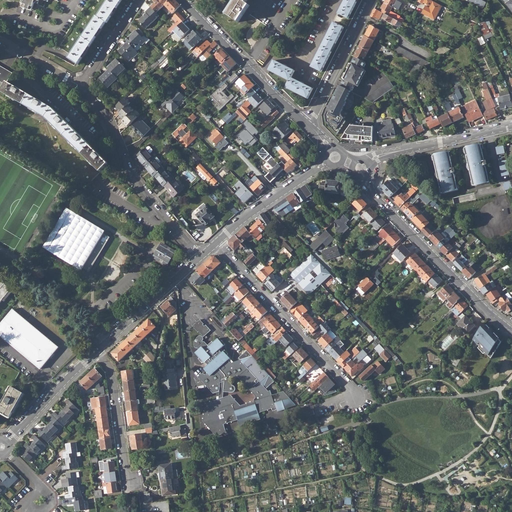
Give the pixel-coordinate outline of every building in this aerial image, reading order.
[(22,8),(32,11),(33,8),(35,3),(38,4),(39,0),(43,0),(48,2),(48,0),(54,0),(58,1),(57,0),(21,0),(21,3),(23,4),(22,8)] [(71,55),(68,59),(73,61),(76,63),(78,65),(83,58),(84,55),(86,52),(96,37),(98,34),(101,31),(106,23),(107,23),(114,13),(122,0),(108,0),(97,17),(96,16),(71,55)] [(153,0),(153,1),(155,3),(151,7),(153,9),(156,12),(165,5),(169,1),(167,0),(153,0)] [(165,5),(173,13),(180,6),(174,0),(169,0),(169,1),(165,5)] [(234,0),(225,13),(238,22),(250,5),(246,2),(247,0),(234,0)] [(343,0),(337,13),(348,18),(357,0),(343,0)] [(421,13),(435,20),(442,6),(431,0),(419,0),(418,1),(423,4),(424,3),(430,7),(429,8),(426,6),(421,13)] [(468,0),(468,1),(483,8),(486,3),(481,0),(468,0)] [(511,0),(503,0),(511,11),(511,0)] [(389,5),(384,3),(381,8),(383,9),(381,12),(383,13),(385,14),(388,16),(398,21),(401,23),(403,23),(404,20),(400,17),(401,16),(391,11),(393,7),(389,5)] [(146,13),(139,20),(139,21),(142,24),(141,25),(145,29),(159,15),(156,12),(153,9),(151,7),(145,12),(146,13)] [(381,12),(375,8),(374,10),(371,16),(376,19),(377,18),(380,19),(382,20),(383,18),(396,25),(397,24),(398,21),(388,16),(385,14),(383,13),(381,12)] [(168,30),(171,33),(173,31),(182,22),(185,20),(178,12),(174,16),(177,20),(176,21),(177,22),(168,30)] [(479,25),(484,35),(479,38),(482,44),(488,42),(487,39),(495,35),(489,20),(479,25)] [(173,31),(181,38),(190,30),(182,22),(173,31)] [(310,66),(321,72),(343,27),(333,22),(310,66)] [(374,41),(380,30),(371,25),(370,27),(370,26),(368,29),(369,29),(365,36),(374,41)] [(128,42),(134,49),(139,44),(141,46),(144,42),(146,41),(143,38),(145,35),(139,28),(136,31),(136,30),(126,40),(128,42)] [(182,42),(190,50),(202,39),(194,31),(182,42)] [(369,51),(374,41),(365,36),(360,46),(369,51)] [(207,40),(198,49),(197,48),(192,52),(197,57),(198,56),(200,55),(202,53),(209,46),(211,44),(207,40)] [(209,46),(202,53),(200,55),(198,56),(203,61),(204,60),(207,58),(207,59),(211,55),(209,53),(217,44),(214,41),(211,44),(209,46)] [(119,51),(128,60),(132,57),(134,58),(139,53),(134,49),(128,42),(119,51)] [(360,46),(354,56),(355,57),(364,61),(369,51),(360,46)] [(416,63),(424,68),(426,66),(430,63),(414,54),(401,47),(398,53),(416,63)] [(230,56),(222,49),(215,56),(222,64),(230,56)] [(164,54),(157,61),(159,63),(166,57),(164,54)] [(222,64),(217,69),(221,74),(226,69),(228,71),(236,63),(230,56),(222,64)] [(159,65),(162,69),(170,60),(167,57),(159,65)] [(360,81),(365,71),(362,69),(365,62),(364,61),(355,57),(340,86),(348,90),(348,89),(351,91),(354,84),(356,85),(359,80),(360,81)] [(109,70),(116,78),(126,69),(116,59),(107,68),(109,70)] [(179,65),(182,69),(189,62),(185,59),(179,65)] [(154,69),(159,63),(157,61),(156,60),(151,65),(154,69)] [(289,80),(291,78),(294,71),(274,60),(269,70),(289,80)] [(412,69),(417,72),(424,68),(416,63),(412,69)] [(0,81),(2,82),(9,71),(0,65),(0,81)] [(100,79),(107,87),(117,78),(116,78),(109,70),(100,79)] [(10,77),(12,73),(9,71),(2,82),(6,85),(10,77)] [(205,81),(207,84),(215,77),(212,74),(205,81)] [(218,85),(220,87),(231,77),(228,74),(221,81),(222,82),(218,85)] [(236,82),(242,89),(250,81),(244,75),(236,82)] [(231,77),(220,87),(223,90),(232,82),(233,79),(231,77)] [(313,89),(291,78),(289,80),(286,87),(308,98),(313,89)] [(240,91),(244,95),(246,93),(252,87),(254,85),(250,81),(242,89),(240,91)] [(6,85),(1,92),(46,118),(49,121),(100,173),(109,164),(102,157),(83,138),(65,120),(57,112),(54,108),(41,101),(36,98),(20,89),(18,88),(15,86),(8,82),(6,85)] [(390,82),(366,99),(373,102),(374,102),(384,95),(394,88),(390,82)] [(482,102),(486,110),(483,112),(487,120),(500,114),(496,108),(492,99),(485,82),(482,84),(484,90),(482,91),(486,100),(482,102)] [(339,108),(345,95),(348,90),(340,86),(336,84),(327,102),(339,108)] [(240,108),(247,115),(251,111),(247,107),(251,103),(256,107),(264,99),(252,87),(246,93),(250,98),(242,106),(240,108)] [(177,89),(161,105),(165,109),(167,107),(170,109),(169,110),(172,113),(179,106),(176,104),(184,96),(177,89)] [(361,96),(352,91),(350,95),(360,100),(361,96)] [(499,97),(498,98),(500,106),(500,109),(511,106),(511,94),(509,95),(499,97)] [(231,104),(238,97),(236,95),(229,101),(231,104)] [(360,100),(374,107),(374,102),(373,102),(366,99),(361,96),(360,100)] [(117,109),(120,112),(128,104),(131,102),(126,97),(116,106),(117,108),(117,109)] [(260,107),(267,115),(272,111),(273,110),(272,109),(275,107),(268,99),(260,107)] [(462,106),(463,108),(477,102),(476,100),(462,106)] [(448,101),(444,103),(444,105),(452,122),(463,117),(459,107),(458,108),(452,110),(451,108),(448,101)] [(463,108),(468,121),(473,119),(474,120),(483,116),(477,102),(463,108)] [(120,117),(123,120),(132,111),(134,110),(128,104),(120,112),(119,114),(121,116),(120,117)] [(335,119),(350,126),(355,116),(356,114),(351,111),(352,109),(343,104),(335,119)] [(440,106),(444,113),(444,114),(446,113),(447,114),(443,116),(439,118),(443,127),(452,122),(444,105),(441,106),(440,106)] [(232,115),(228,119),(230,121),(237,115),(236,114),(237,112),(241,117),(239,119),(242,122),(248,116),(247,115),(240,108),(239,109),(232,115)] [(264,127),(275,117),(273,116),(278,111),(276,109),(260,124),(264,127)] [(137,116),(132,111),(123,120),(122,121),(125,125),(126,124),(128,126),(137,116)] [(283,116),(278,111),(273,116),(275,117),(277,119),(275,122),(276,123),(283,116)] [(228,119),(232,115),(229,112),(220,121),(223,124),(228,119)] [(330,131),(332,132),(335,129),(333,127),(334,126),(337,121),(325,115),(322,120),(323,124),(330,131)] [(414,122),(411,115),(408,116),(410,122),(412,124),(416,134),(424,130),(421,125),(417,127),(415,122),(414,122)] [(368,123),(355,116),(350,126),(350,127),(363,133),(368,123)] [(427,123),(430,129),(440,124),(437,117),(435,118),(436,119),(433,120),(431,116),(425,119),(427,123)] [(131,127),(135,131),(144,122),(140,119),(131,127)] [(377,127),(379,138),(396,135),(393,124),(392,124),(391,119),(382,121),(383,125),(377,127)] [(272,131),(281,140),(291,130),(286,125),(287,124),(284,120),(272,131)] [(137,130),(143,136),(150,129),(144,122),(135,131),(136,131),(137,130)] [(184,126),(189,132),(191,130),(184,122),(176,130),(177,132),(184,126)] [(416,134),(412,124),(402,128),(407,138),(416,134)] [(210,137),(217,144),(224,137),(216,129),(212,133),(213,134),(210,137)] [(197,137),(191,130),(189,132),(186,135),(180,141),(186,147),(197,137)] [(287,154),(293,148),(292,146),(290,148),(286,145),(289,143),(288,142),(289,140),(292,142),(293,141),(294,142),(297,140),(298,142),(303,138),(296,131),(281,145),(280,146),(287,154)] [(228,138),(236,147),(239,144),(231,135),(228,138)] [(236,147),(239,150),(246,144),(243,141),(239,144),(236,147)] [(295,167),(297,165),(287,154),(280,146),(278,145),(276,143),(274,146),(288,161),(282,167),(284,169),(288,173),(290,171),(291,172),(295,168),(295,167)] [(478,145),(465,148),(468,159),(467,160),(471,174),(472,174),(474,186),(476,185),(490,182),(486,167),(485,167),(485,165),(486,165),(485,161),(484,161),(484,160),(481,144),(478,145)] [(504,146),(496,147),(498,155),(505,153),(504,146)] [(297,165),(299,167),(303,163),(293,154),(297,150),(294,147),(293,148),(287,154),(297,165)] [(146,167),(155,160),(151,155),(153,153),(153,151),(150,148),(149,148),(146,150),(146,149),(136,157),(146,167)] [(449,152),(434,155),(436,167),(435,167),(439,182),(440,181),(442,193),(444,193),(444,192),(458,189),(454,174),(453,173),(454,173),(453,168),(452,168),(452,167),(449,152)] [(213,177),(193,156),(191,158),(198,165),(197,167),(201,171),(199,173),(199,174),(204,179),(205,179),(207,177),(210,180),(213,177)] [(265,177),(271,182),(275,177),(278,180),(285,175),(281,172),(284,169),(282,167),(272,157),(267,161),(274,169),(265,177)] [(155,160),(146,167),(155,178),(155,177),(164,170),(155,160)] [(507,160),(499,162),(502,176),(510,175),(507,160)] [(155,177),(165,187),(166,186),(173,180),(164,169),(164,170),(155,177)] [(166,186),(175,197),(184,190),(174,179),(173,180),(166,186)] [(254,183),(250,179),(247,182),(248,182),(247,183),(258,195),(262,191),(254,183)] [(254,183),(262,191),(266,187),(258,179),(254,183)] [(241,188),(236,193),(238,196),(245,203),(253,195),(240,180),(235,185),(238,188),(240,186),(241,188)] [(326,193),(340,194),(342,194),(342,195),(347,197),(347,196),(348,197),(352,192),(349,189),(343,187),(340,186),(341,183),(341,182),(327,180),(327,183),(320,183),(319,189),(327,190),(326,193)] [(381,187),(384,191),(392,184),(388,180),(381,187)] [(394,201),(400,207),(410,197),(419,188),(413,182),(410,185),(413,187),(406,194),(404,196),(402,193),(399,196),(394,201)] [(390,197),(396,192),(398,190),(400,188),(397,185),(395,188),(392,184),(384,191),(390,197)] [(293,193),(300,203),(302,202),(312,195),(306,185),(293,193)] [(390,197),(394,201),(399,196),(396,192),(390,197)] [(417,200),(415,201),(417,203),(422,198),(428,204),(432,199),(424,192),(417,200)] [(294,207),(300,203),(293,193),(285,199),(273,207),(278,213),(282,217),(286,214),(286,213),(283,209),(285,208),(288,212),(294,207)] [(305,205),(315,198),(314,197),(312,195),(302,202),(303,204),(305,205)] [(353,204),(360,211),(367,205),(360,197),(353,204)] [(415,199),(412,202),(410,203),(408,201),(401,208),(404,212),(414,203),(415,201),(417,200),(415,199)] [(422,209),(424,211),(431,204),(433,206),(434,205),(440,210),(442,208),(432,199),(428,204),(422,209)] [(196,214),(207,206),(204,202),(194,211),(196,214)] [(415,204),(414,203),(404,212),(412,219),(420,212),(421,210),(420,210),(419,210),(414,205),(415,204)] [(238,212),(230,204),(228,206),(236,215),(238,212)] [(197,215),(205,225),(210,221),(209,221),(215,216),(207,206),(197,215)] [(83,268),(89,272),(99,255),(110,237),(104,233),(105,231),(66,208),(43,247),(82,270),(83,268)] [(363,215),(371,223),(378,216),(370,208),(363,215)] [(425,217),(420,212),(412,219),(422,230),(426,227),(426,226),(427,226),(428,225),(430,222),(427,219),(425,217)] [(258,217),(265,228),(271,224),(264,213),(258,217)] [(346,223),(350,220),(344,213),(335,221),(340,226),(337,230),(342,235),(350,227),(346,223)] [(371,223),(378,230),(385,222),(378,216),(371,223)] [(257,222),(248,231),(252,234),(255,238),(256,238),(258,236),(261,233),(266,229),(265,228),(258,217),(255,219),(257,222)] [(378,243),(380,246),(386,239),(394,232),(392,229),(387,225),(377,234),(382,239),(378,243)] [(431,230),(429,228),(428,228),(426,226),(426,227),(422,230),(429,237),(436,231),(434,228),(431,230)] [(245,227),(236,235),(243,243),(247,239),(249,241),(252,241),(255,238),(252,234),(248,231),(245,227)] [(438,232),(441,229),(439,228),(436,231),(429,237),(441,249),(447,242),(455,235),(447,228),(442,234),(440,232),(439,233),(438,232)] [(326,230),(310,245),(315,251),(331,236),(326,230)] [(386,239),(393,246),(401,239),(394,232),(386,239)] [(244,250),(248,254),(251,251),(243,243),(236,235),(229,241),(229,244),(235,251),(240,245),(242,247),(241,248),(243,251),(244,250)] [(334,238),(331,236),(324,243),(327,247),(332,242),(331,241),(334,238)] [(368,242),(371,246),(376,242),(372,238),(368,242)] [(459,254),(458,254),(455,250),(457,248),(458,248),(461,246),(460,245),(462,243),(460,240),(457,243),(446,254),(453,262),(457,257),(456,257),(459,254)] [(451,246),(447,242),(441,249),(446,254),(457,243),(456,241),(451,246)] [(163,262),(167,264),(175,252),(170,249),(170,250),(165,247),(166,246),(162,244),(154,257),(158,259),(159,258),(163,261),(163,262)] [(394,254),(402,262),(405,259),(411,253),(403,245),(394,254)] [(340,255),(337,247),(324,251),(326,259),(340,255)] [(284,252),(290,258),(292,256),(285,248),(281,253),(282,254),(284,252)] [(490,254),(492,256),(494,254),(488,248),(485,251),(489,255),(490,254)] [(411,265),(416,271),(424,263),(413,251),(411,253),(405,259),(410,264),(409,265),(410,266),(411,265)] [(245,262),(249,266),(257,258),(253,254),(245,262)] [(307,296),(308,297),(321,285),(332,275),(312,254),(290,275),(308,294),(307,296)] [(453,262),(462,271),(471,262),(471,261),(469,259),(468,260),(461,254),(457,257),(453,262)] [(205,264),(212,272),(221,263),(215,256),(213,256),(205,264)] [(265,263),(267,266),(271,262),(272,261),(275,258),(273,256),(265,263)] [(257,275),(263,281),(271,274),(274,271),(270,266),(273,263),(272,261),(271,262),(267,266),(266,267),(257,275)] [(473,265),(471,262),(462,271),(470,279),(474,275),(476,272),(471,267),(473,265)] [(253,271),(257,275),(266,267),(262,263),(253,271)] [(416,271),(427,282),(435,274),(424,263),(416,271)] [(198,272),(204,279),(212,272),(205,264),(204,265),(196,271),(198,272)] [(480,272),(473,265),(471,267),(476,272),(474,275),(480,272)] [(475,280),(481,289),(486,287),(491,283),(486,276),(490,273),(489,271),(475,280)] [(197,281),(200,285),(205,281),(204,279),(198,272),(190,280),(194,284),(197,281)] [(273,292),(280,284),(274,277),(275,276),(273,274),(267,280),(269,282),(266,284),(273,292)] [(427,282),(434,289),(443,280),(436,274),(435,274),(427,282)] [(276,275),(275,276),(274,277),(280,284),(283,281),(280,277),(279,278),(276,275)] [(359,286),(366,293),(374,284),(367,277),(359,286)] [(224,300),(226,302),(243,286),(237,279),(231,285),(234,288),(231,291),(232,292),(230,294),(230,295),(224,300)] [(496,287),(494,285),(492,286),(491,284),(493,283),(492,282),(491,283),(486,287),(481,289),(485,295),(487,294),(496,287)] [(448,285),(441,291),(440,292),(438,294),(444,301),(447,298),(454,291),(448,285)] [(496,287),(487,294),(493,304),(500,299),(502,297),(500,294),(504,292),(499,285),(496,287)] [(226,302),(228,305),(230,303),(229,302),(236,295),(240,300),(249,292),(243,286),(226,302)] [(427,294),(431,299),(436,294),(432,290),(427,294)] [(454,291),(447,298),(450,302),(449,303),(453,306),(461,298),(454,291)] [(281,301),(290,310),(298,303),(289,293),(281,301)] [(245,301),(250,305),(256,299),(252,295),(245,301)] [(502,297),(500,299),(502,301),(499,303),(502,307),(510,302),(506,295),(502,297)] [(162,307),(170,316),(177,310),(176,302),(172,298),(162,307)] [(204,302),(209,308),(213,305),(207,299),(204,302)] [(250,309),(253,312),(261,304),(256,299),(250,305),(251,306),(248,309),(249,310),(250,309)] [(456,307),(461,313),(468,306),(462,299),(453,308),(454,309),(456,307)] [(342,306),(341,304),(340,303),(337,300),(332,304),(338,310),(339,309),(342,306)] [(507,309),(508,312),(511,309),(511,300),(510,302),(502,307),(504,311),(507,309)] [(308,311),(301,303),(292,312),(295,315),(296,314),(300,319),(308,311)] [(255,315),(260,320),(268,312),(261,304),(253,312),(250,314),(253,317),(255,315)] [(339,309),(346,316),(349,313),(347,311),(343,307),(342,306),(339,309)] [(0,324),(0,335),(40,369),(58,347),(13,309),(0,324)] [(390,321),(392,322),(394,319),(397,321),(400,321),(401,318),(397,312),(394,311),(392,312),(392,314),(392,316),(390,319),(390,321)] [(210,317),(222,331),(226,328),(214,313),(210,317)] [(307,328),(315,320),(313,318),(312,319),(307,313),(300,320),(307,328)] [(457,324),(467,334),(476,325),(466,315),(466,316),(463,313),(457,319),(460,321),(457,324)] [(224,322),(228,326),(238,317),(234,314),(229,318),(228,317),(226,319),(227,320),(224,322)] [(259,331),(259,332),(261,332),(262,330),(274,319),(270,315),(268,317),(267,315),(259,323),(262,326),(260,329),(259,331)] [(353,317),(361,325),(363,323),(356,315),(353,317)] [(307,328),(313,334),(320,327),(325,322),(319,316),(315,320),(307,328)] [(142,326),(149,334),(157,327),(150,319),(142,326)] [(273,334),(281,326),(274,319),(262,330),(266,335),(270,331),(273,334)] [(200,331),(205,337),(211,331),(206,325),(205,327),(203,325),(204,324),(200,320),(193,326),(199,332),(200,331)] [(322,333),(325,336),(327,334),(330,331),(332,330),(328,325),(329,324),(327,321),(325,322),(320,327),(313,334),(316,338),(322,333)] [(361,325),(368,332),(370,330),(363,323),(361,325)] [(483,323),(473,339),(478,345),(479,344),(480,346),(483,349),(486,352),(491,358),(501,342),(483,323)] [(242,333),(245,336),(255,327),(252,324),(242,333)] [(452,324),(446,330),(449,332),(454,327),(452,324)] [(134,333),(141,341),(149,334),(142,326),(134,333)] [(286,331),(282,327),(274,335),(272,337),(270,339),(275,344),(277,343),(284,336),(283,334),(286,331)] [(231,332),(240,341),(242,338),(244,337),(235,328),(231,332)] [(329,336),(334,341),(337,338),(330,331),(327,334),(329,336)] [(127,340),(134,348),(141,341),(134,333),(127,340)] [(282,342),(287,347),(294,340),(288,333),(284,336),(277,343),(278,344),(279,343),(280,344),(282,342)] [(334,341),(329,336),(327,334),(325,336),(319,341),(326,348),(334,341)] [(219,397),(219,400),(217,400),(206,404),(203,421),(216,436),(228,432),(226,425),(240,420),(242,425),(262,419),(260,413),(277,408),(278,412),(297,406),(284,392),(273,395),(272,391),(270,392),(265,387),(270,376),(269,376),(264,370),(257,362),(252,357),(231,363),(229,360),(231,358),(225,352),(222,354),(220,351),(225,346),(219,339),(210,347),(206,343),(204,343),(203,342),(204,342),(205,340),(204,337),(201,336),(199,336),(198,338),(195,342),(195,345),(195,347),(198,347),(200,349),(196,352),(205,362),(207,361),(210,363),(205,367),(208,371),(206,373),(204,372),(202,372),(200,374),(201,377),(215,393),(219,392),(219,397)] [(326,348),(330,352),(338,345),(341,341),(343,340),(339,336),(337,338),(334,341),(326,348)] [(239,342),(244,347),(247,344),(242,338),(240,341),(239,342)] [(370,343),(375,348),(378,346),(380,344),(379,343),(377,342),(375,339),(370,343)] [(120,346),(127,354),(134,348),(127,340),(120,346)] [(284,358),(286,360),(288,358),(293,354),(295,351),(300,346),(295,341),(289,347),(290,347),(284,353),(286,355),(284,358)] [(375,348),(381,354),(385,350),(383,347),(380,344),(378,346),(375,348)] [(330,352),(337,360),(345,353),(338,345),(330,352)] [(112,353),(119,361),(127,354),(120,346),(112,353)] [(309,356),(300,346),(295,351),(297,353),(294,355),(293,354),(288,358),(294,363),(297,360),(300,363),(300,362),(301,363),(309,356)] [(390,355),(393,352),(386,346),(385,347),(384,346),(383,347),(385,350),(390,355)] [(387,362),(392,357),(390,355),(385,350),(381,354),(380,355),(387,362)] [(345,367),(348,364),(346,362),(350,358),(348,357),(351,355),(348,351),(345,353),(337,360),(344,368),(345,367)] [(144,359),(149,365),(154,365),(156,357),(151,352),(144,359)] [(392,357),(398,363),(400,361),(398,359),(399,358),(393,352),(390,355),(392,357)] [(368,356),(357,365),(349,373),(352,376),(359,370),(360,371),(364,368),(363,366),(366,364),(367,365),(372,360),(368,356)] [(307,374),(317,364),(312,358),(301,369),(304,372),(299,378),(300,380),(307,374)] [(346,369),(349,373),(357,365),(352,360),(348,364),(345,367),(347,369),(346,369)] [(171,362),(164,362),(164,370),(172,369),(171,362)] [(360,376),(364,381),(376,370),(380,374),(385,369),(378,362),(373,366),(372,365),(360,376)] [(314,377),(317,380),(325,372),(317,364),(307,374),(309,376),(312,373),(315,370),(318,373),(315,376),(314,377)] [(20,370),(26,375),(29,373),(22,367),(20,370)] [(264,370),(269,376),(273,373),(267,367),(264,370)] [(88,376),(95,383),(101,379),(103,377),(96,369),(88,376)] [(163,370),(165,390),(170,389),(169,388),(177,387),(176,381),(175,381),(175,377),(177,377),(176,373),(175,373),(174,369),(163,370)] [(122,372),(124,382),(134,381),(133,370),(122,372)] [(325,372),(317,380),(314,382),(313,383),(312,384),(310,386),(315,391),(319,388),(323,384),(325,382),(330,378),(325,372)] [(88,390),(95,383),(88,376),(79,384),(79,385),(80,389),(82,397),(85,397),(83,389),(82,390),(85,387),(88,390)] [(336,384),(330,378),(319,388),(322,390),(322,391),(324,394),(326,394),(328,392),(330,394),(338,392),(333,387),(336,384)] [(124,382),(125,392),(135,391),(134,381),(124,382)] [(0,411),(10,417),(23,393),(11,386),(10,389),(8,389),(7,391),(8,392),(1,404),(0,403),(0,406),(0,411)] [(97,389),(99,395),(105,394),(104,387),(97,389)] [(125,392),(126,402),(137,400),(135,391),(125,392)] [(93,407),(93,409),(96,409),(107,407),(106,397),(92,399),(92,402),(88,402),(89,408),(93,407)] [(68,405),(63,410),(71,418),(79,410),(69,399),(66,402),(68,405)] [(126,402),(128,412),(138,411),(137,400),(126,402)] [(107,407),(96,409),(98,419),(108,418),(107,407)] [(176,419),(176,421),(181,420),(181,412),(177,412),(176,408),(160,410),(160,412),(165,411),(165,418),(168,420),(176,419)] [(299,414),(301,420),(316,415),(314,409),(299,414)] [(55,413),(52,416),(63,427),(71,418),(63,410),(58,416),(55,413)] [(128,412),(130,426),(140,424),(138,411),(128,412)] [(52,422),(47,427),(55,435),(63,427),(52,416),(49,419),(52,422)] [(98,419),(99,429),(110,428),(108,418),(98,419)] [(171,436),(173,438),(181,436),(182,438),(187,437),(186,428),(182,429),(181,425),(164,429),(164,432),(167,432),(169,430),(170,429),(171,436)] [(47,443),(55,435),(47,427),(42,432),(39,429),(36,432),(47,443)] [(99,429),(100,439),(111,438),(110,428),(99,429)] [(131,436),(133,450),(144,448),(142,434),(131,436)] [(35,442),(30,447),(38,455),(46,447),(35,436),(32,439),(35,442)] [(100,439),(102,450),(112,448),(111,438),(100,439)] [(78,454),(77,443),(66,445),(67,452),(63,453),(64,459),(66,459),(77,457),(81,457),(81,453),(78,454)] [(30,462),(38,455),(30,447),(27,444),(24,447),(27,450),(22,455),(30,462)] [(79,469),(77,457),(66,459),(67,466),(63,467),(63,471),(79,469)] [(101,471),(102,474),(105,474),(115,472),(114,462),(104,464),(105,471),(101,471)] [(159,466),(161,481),(174,479),(172,464),(159,466)] [(4,472),(0,476),(0,479),(8,488),(9,488),(18,479),(12,472),(8,476),(4,472)] [(115,472),(105,474),(106,480),(102,480),(103,484),(117,482),(115,472)] [(63,488),(68,488),(78,486),(77,482),(77,478),(76,473),(66,474),(67,480),(62,480),(63,488)] [(161,481),(163,496),(176,494),(174,479),(161,481)] [(104,489),(105,494),(118,492),(117,482),(103,484),(103,486),(107,486),(107,488),(104,489)] [(66,499),(70,499),(81,497),(80,489),(80,486),(78,486),(68,488),(69,495),(66,495),(66,499)] [(150,493),(144,494),(145,501),(145,503),(148,503),(153,502),(152,497),(150,497),(150,493)] [(83,497),(81,497),(70,499),(71,505),(74,505),(75,511),(86,510),(85,500),(83,500),(83,497)]
